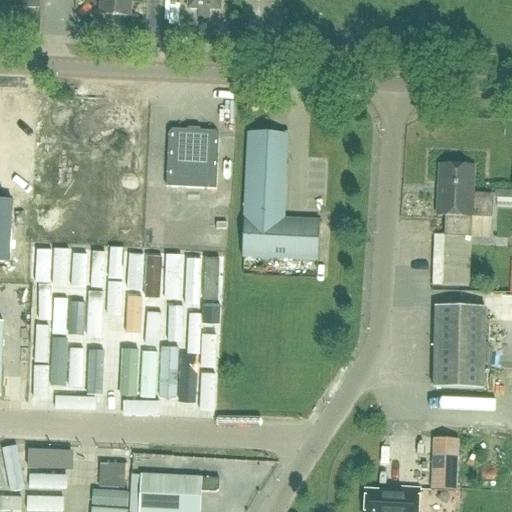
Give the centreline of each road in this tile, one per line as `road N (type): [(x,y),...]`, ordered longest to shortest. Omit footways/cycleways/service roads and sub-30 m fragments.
road 1 (tertiary): [(397,83),(0,63)]
road 2 (residential): [(312,449),(366,365),(382,314),(397,83)]
road 3 (residential): [(0,423),(286,436),(312,449)]
road 4 (unknown): [(313,79),(310,200)]
